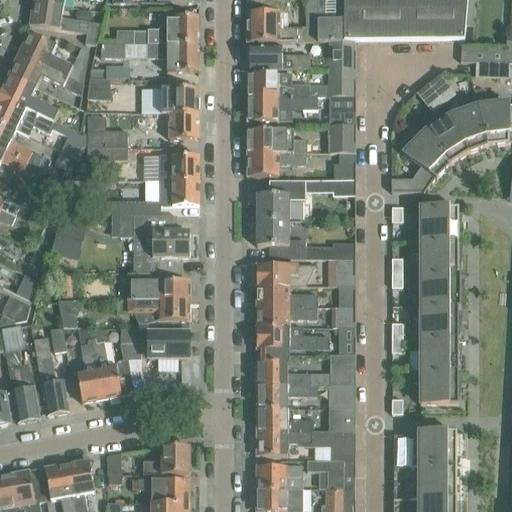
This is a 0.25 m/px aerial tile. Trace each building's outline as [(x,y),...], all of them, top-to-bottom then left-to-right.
[(82,0),(101,3),(101,0),(34,0),(33,5),(64,9),(65,0),(82,0)] [(466,43),(468,11),(468,0),(318,0),(318,31),(318,46),(329,46),(344,46),(344,44),(356,44),(466,43)] [(287,1),(268,1),(248,1),(248,46),(318,46),(318,31),(280,31),(280,16),(287,16),(287,1)] [(62,22),(63,21),(64,9),(33,5),(30,28),(50,31),(87,38),(86,47),(97,49),(100,30),(85,27),(85,26),(62,22)] [(199,46),(199,19),(179,19),(175,18),(175,23),(167,23),(160,32),(147,32),(147,33),(147,46),(167,47),(175,46),(199,46)] [(147,46),(147,33),(134,33),(134,46),(147,46)] [(56,49),(47,44),(29,35),(19,57),(68,80),(73,70),(51,60),(56,49)] [(511,65),(511,39),(506,39),(506,52),(462,50),(462,64),(476,65),(509,66),(511,65)] [(356,72),(356,44),(344,44),(344,46),(329,46),(329,72),(356,72)] [(147,61),(147,48),(147,46),(134,46),(134,48),(125,48),(125,61),(147,61)] [(199,75),(199,46),(175,46),(167,47),(167,75),(179,75),(199,75)] [(310,73),(310,58),(282,58),(282,49),(249,50),(249,53),(248,55),(248,59),(249,61),(250,72),(269,72),(310,73)] [(81,53),(73,70),(68,80),(84,89),(85,82),(88,56),(81,53)] [(68,80),(19,57),(9,78),(36,91),(41,80),(63,90),(68,80)] [(509,81),(509,66),(476,65),(476,80),(509,81)] [(105,83),(105,72),(92,71),(90,82),(97,83),(105,83)] [(355,101),(356,72),(329,72),(329,100),(355,101)] [(293,77),(278,77),(248,77),(248,101),(301,101),(301,102),(310,102),(310,88),(293,88),(293,77)] [(455,97),(440,77),(428,86),(444,106),(455,97)] [(0,95),(0,100),(55,126),(60,115),(31,101),(36,91),(9,78),(0,95)] [(120,83),(105,83),(97,83),(90,82),(88,103),(121,103),(120,83)] [(444,106),(428,86),(417,95),(433,115),(444,106)] [(199,116),(199,91),(163,91),(162,116),(165,116),(199,116)] [(55,126),(0,100),(0,125),(16,133),(28,139),(34,128),(43,133),(50,136),(52,132),(55,126)] [(511,144),(511,127),(509,127),(509,105),(489,108),(487,100),(477,102),(489,149),(509,147),(509,145),(511,144)] [(318,114),(318,102),(310,102),(301,102),(301,101),(248,101),(248,125),(278,125),(278,114),(318,114)] [(489,149),(477,102),(467,105),(468,113),(451,119),(469,156),(489,149)] [(199,143),(199,116),(165,116),(165,130),(170,130),(170,143),(199,143)] [(329,128),(329,129),(343,129),(343,116),(330,116),(330,128),(329,128)] [(469,156),(451,119),(435,129),(429,123),(421,129),(451,168),(469,156)] [(128,134),(107,135),(106,120),(88,120),(88,135),(88,150),(128,150),(128,134)] [(16,133),(0,125),(0,151),(27,165),(46,174),(51,164),(11,145),(16,133)] [(86,140),(55,126),(52,132),(67,139),(60,154),(70,159),(76,162),(86,140)] [(355,129),(343,129),(329,129),(329,156),(339,156),(355,156),(355,129)] [(451,168),(421,129),(413,136),(418,142),(404,157),(421,170),(412,183),(392,183),(392,196),(425,196),(435,181),(436,182),(451,168)] [(294,133),(279,133),(248,133),(248,156),(306,157),(306,144),(293,144),(294,133)] [(127,165),(128,150),(88,150),(87,165),(127,165)] [(27,165),(0,151),(0,165),(22,175),(27,165)] [(306,169),(306,157),(248,156),(248,180),(279,180),(279,169),(306,169)] [(355,184),(355,156),(339,156),(339,167),(334,167),(334,184),(355,184)] [(199,185),(199,159),(179,159),(160,159),(160,184),(199,185)] [(49,176),(40,197),(52,202),(61,181),(52,177),(49,176)] [(199,209),(199,185),(160,184),(160,207),(160,209),(199,209)] [(322,196),(322,184),(269,184),(269,197),(257,197),(257,224),(289,224),(289,204),(305,204),(305,196),(322,196)] [(0,212),(16,220),(21,210),(0,200),(0,212)] [(160,219),(160,209),(160,207),(102,207),(102,219),(120,219),(134,219),(160,219)] [(403,225),(403,211),(392,211),(392,225),(403,225)] [(459,225),(459,211),(414,211),(414,223),(421,223),(421,244),(459,244),(459,241),(461,225),(459,225)] [(16,220),(0,212),(0,223),(13,228),(16,220)] [(32,217),(28,225),(41,231),(45,223),(32,217)] [(61,219),(52,258),(79,264),(88,225),(61,219)] [(177,219),(160,219),(134,219),(120,219),(120,242),(144,242),(144,261),(190,261),(190,234),(168,234),(168,220),(177,220),(177,219)] [(289,244),(289,224),(257,224),(257,249),(269,249),(269,262),(322,262),(322,250),(306,250),(306,244),(289,244)] [(459,244),(421,244),(414,244),(414,255),(421,255),(421,276),(461,277),(461,275),(459,275),(459,273),(461,257),(459,257),(459,244)] [(355,290),(355,262),(335,262),(335,290),(339,290),(355,290)] [(392,262),(392,277),(403,277),(403,262),(392,262)] [(314,272),(317,272),(317,268),(257,268),(257,289),(290,289),(307,289),(314,272)] [(190,284),(182,284),(160,284),(160,276),(128,276),(128,304),(190,304),(190,284)] [(461,277),(421,276),(414,277),(414,288),(421,288),(421,309),(461,309),(461,277)] [(403,291),(403,277),(392,277),(392,291),(403,291)] [(62,300),(71,299),(70,279),(61,280),(62,300)] [(290,298),(290,289),(257,289),(257,311),(318,311),(318,298),(290,298)] [(355,298),(355,290),(339,290),(339,298),(355,298)] [(13,300),(5,318),(19,325),(27,324),(31,309),(13,300)] [(190,304),(128,304),(117,304),(117,315),(157,315),(157,324),(148,327),(148,332),(189,332),(189,324),(190,304)] [(63,332),(76,332),(85,332),(85,324),(76,324),(77,305),(58,305),(63,332)] [(461,310),(461,309),(421,309),(414,309),(414,320),(421,320),(421,341),(458,341),(458,338),(459,338),(461,322),(459,322),(459,310),(461,310)] [(355,331),(355,311),(336,310),(336,331),(355,331)] [(318,323),(318,311),(257,311),(257,331),(290,331),(290,323),(318,323)] [(0,329),(19,325),(5,318),(3,318),(0,324),(0,329)] [(392,327),(392,341),(403,341),(403,327),(392,327)] [(35,394),(30,367),(21,369),(18,354),(26,353),(22,331),(1,334),(5,355),(6,355),(12,394),(17,423),(18,427),(40,423),(40,419),(47,418),(42,392),(35,394)] [(55,356),(66,354),(62,331),(51,333),(55,356)] [(102,403),(90,334),(90,331),(78,333),(84,372),(76,374),(79,386),(82,406),(102,403)] [(134,397),(131,374),(129,363),(124,362),(118,363),(116,366),(108,367),(104,345),(109,344),(107,331),(90,334),(102,403),(134,397)] [(304,331),(290,331),(257,331),(257,352),(329,352),(329,340),(304,340),(304,331)] [(189,337),(149,336),(149,362),(189,362),(189,337)] [(403,356),(403,341),(392,341),(392,356),(403,356)] [(458,341),(421,341),(414,341),(414,352),(421,352),(421,374),(459,374),(459,371),(461,355),(459,354),(458,341)] [(34,346),(42,392),(47,418),(47,419),(70,415),(66,396),(63,383),(55,384),(48,344),(34,346)] [(330,358),(330,378),(330,389),(355,388),(355,359),(330,358)] [(330,389),(330,378),(288,378),(288,364),(257,364),(257,388),(312,389),(312,390),(318,390),(329,389),(330,389)] [(459,374),(421,374),(414,374),(414,385),(421,385),(421,407),(459,407),(459,403),(461,387),(459,387),(459,374)] [(318,400),(318,390),(312,390),(312,389),(257,388),(257,412),(288,412),(288,400),(318,400)] [(355,412),(355,388),(330,389),(329,389),(328,412),(355,412)] [(7,426),(10,426),(10,425),(17,423),(12,394),(5,396),(5,394),(0,395),(0,428),(1,430),(6,429),(7,426)] [(392,417),(403,417),(403,403),(392,403),(392,417)] [(288,425),(288,412),(257,412),(257,435),(312,436),(312,434),(313,434),(313,425),(288,425)] [(355,434),(355,412),(328,412),(328,425),(328,434),(355,434)] [(463,460),(467,460),(467,436),(447,436),(447,430),(429,430),(429,436),(392,436),(391,511),(466,511),(467,478),(463,478),(463,460)] [(355,463),(355,434),(328,434),(313,434),(312,434),(312,436),(257,435),(257,459),(288,459),(288,446),(301,446),(301,449),(331,450),(331,464),(355,463)] [(190,478),(190,450),(162,450),(162,466),(144,466),(144,478),(190,478)] [(122,478),(121,457),(107,460),(107,478),(109,478),(122,478)] [(95,495),(89,463),(67,467),(75,511),(86,511),(84,497),(95,495)] [(355,465),(345,465),(307,465),(307,475),(319,475),(320,492),(327,492),(355,492),(355,465)] [(75,511),(67,467),(45,471),(51,504),(62,502),(63,511),(75,511)] [(303,469),(277,469),(257,469),(257,492),(303,492),(303,469)] [(40,511),(40,505),(47,504),(44,490),(33,492),(29,473),(8,477),(13,511),(40,511)] [(13,511),(8,477),(0,478),(0,511),(3,511),(2,511),(13,511)] [(122,487),(122,478),(109,478),(109,488),(122,487)] [(190,483),(170,483),(139,483),(139,492),(155,492),(155,505),(190,505),(190,483)] [(302,511),(303,492),(257,492),(257,511),(302,511)] [(354,511),(355,492),(327,492),(327,509),(321,509),(321,511),(354,511)]
